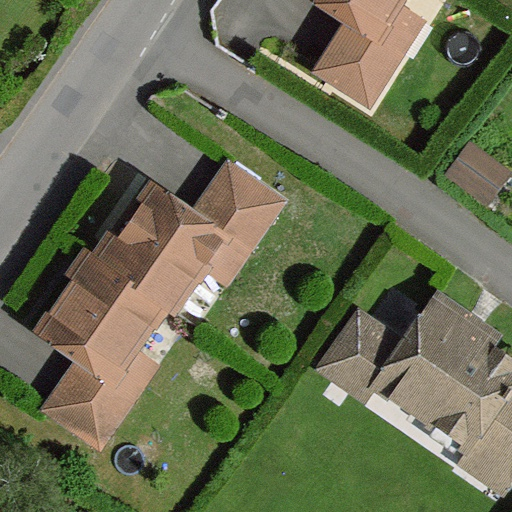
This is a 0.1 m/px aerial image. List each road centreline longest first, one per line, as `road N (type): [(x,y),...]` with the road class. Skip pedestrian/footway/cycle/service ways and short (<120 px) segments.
road 1 (residential): [(140,25),(511,283)]
road 2 (tertiary): [(0,225),(140,25)]
